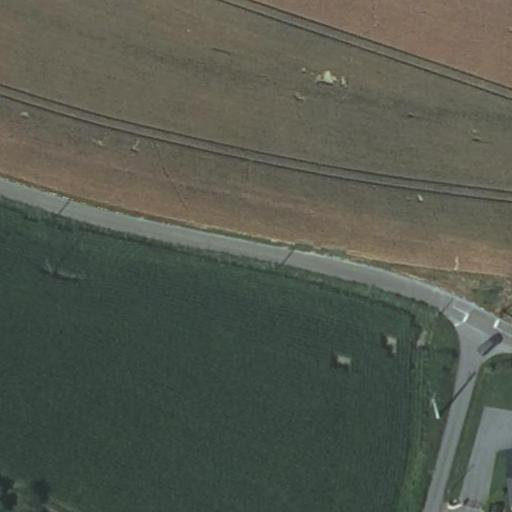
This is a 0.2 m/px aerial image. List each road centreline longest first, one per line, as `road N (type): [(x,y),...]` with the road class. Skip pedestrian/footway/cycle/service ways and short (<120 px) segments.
road 1 (unclassified): [(479,316),(381,278),(0,182)]
road 2 (unclassified): [(479,316),(425,511)]
